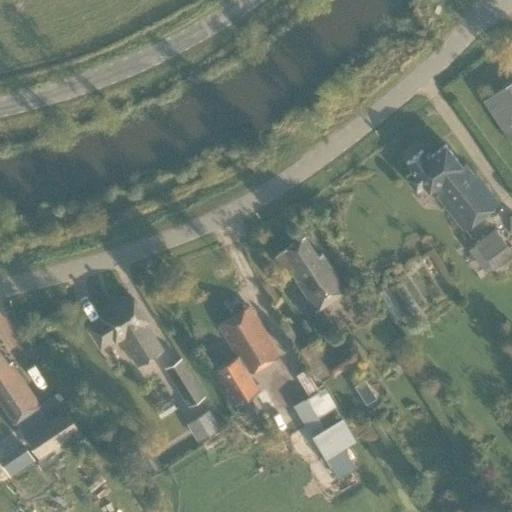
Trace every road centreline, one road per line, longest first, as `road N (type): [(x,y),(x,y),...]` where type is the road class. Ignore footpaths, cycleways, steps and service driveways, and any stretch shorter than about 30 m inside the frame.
road 1 (unclassified): [(0,288),(165,240),(272,189),(424,77),(492,0)]
road 2 (tertiary): [(0,106),(138,64),(247,0)]
